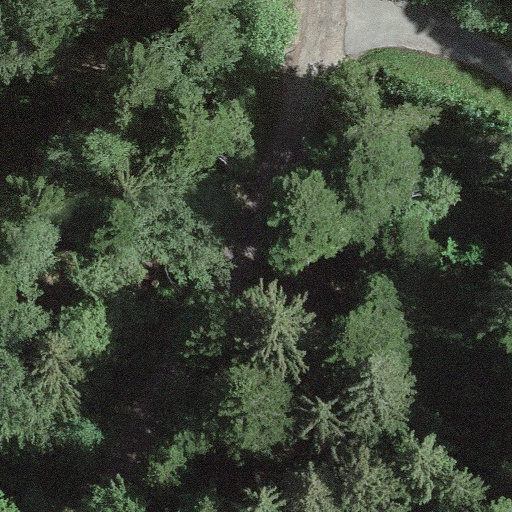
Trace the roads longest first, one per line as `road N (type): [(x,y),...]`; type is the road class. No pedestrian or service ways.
road 1 (track): [(309,0),(112,511)]
road 2 (track): [(384,0),(511,73)]
